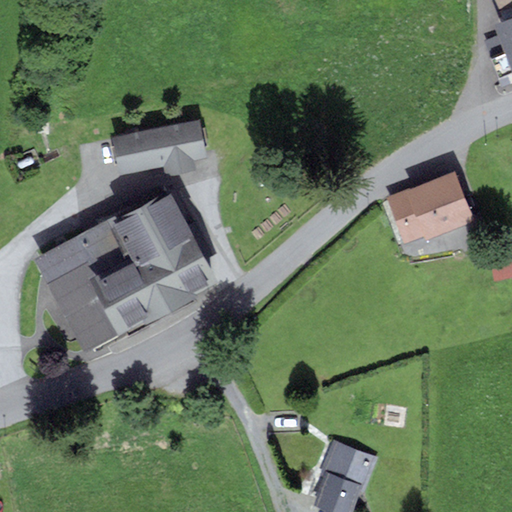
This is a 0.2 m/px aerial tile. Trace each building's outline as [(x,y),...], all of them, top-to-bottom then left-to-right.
[(511,33),(503,37),(511,58),(511,33)] [(115,138),(121,171),(204,156),(198,123),(115,138)] [(392,199),(407,238),(468,216),(453,177),(392,199)] [(105,288),(123,324),(211,280),(170,197),(45,260),(68,306),(105,288)] [(511,247),(498,249),(492,249),(495,278),(511,276),(511,247)] [(63,305),(52,311),(71,347),(82,341),(63,305)] [(353,511),(362,489),(373,458),(335,445),(316,502),(343,511),(353,511)]
